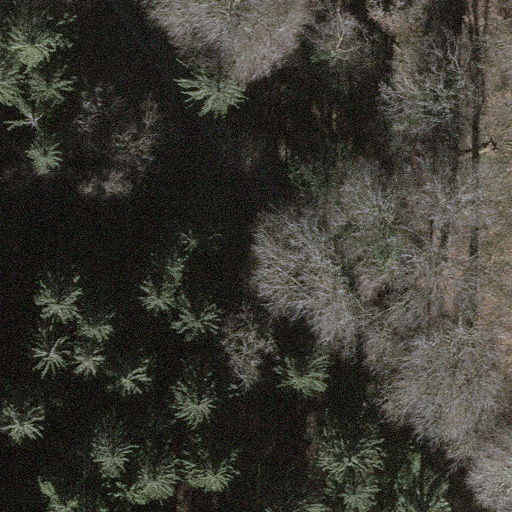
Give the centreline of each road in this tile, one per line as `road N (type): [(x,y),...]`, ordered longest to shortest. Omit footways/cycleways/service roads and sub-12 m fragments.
road 1 (track): [(511,501),(244,173),(133,0)]
road 2 (track): [(322,0),(501,427),(511,476)]
